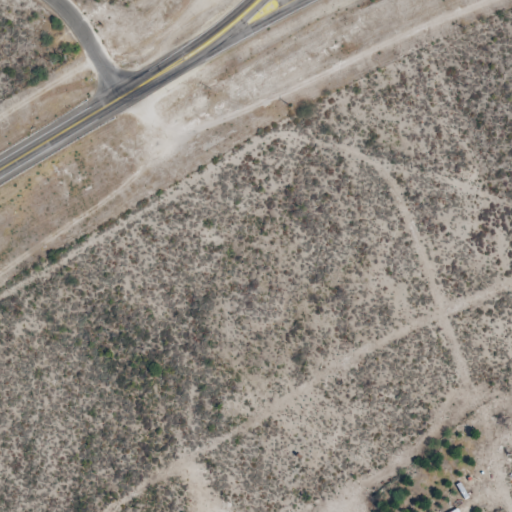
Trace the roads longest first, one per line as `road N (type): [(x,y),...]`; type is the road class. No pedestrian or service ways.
road 1 (secondary): [(0,168),(219,34),(258,0)]
road 2 (secondary): [(121,96),(313,0)]
